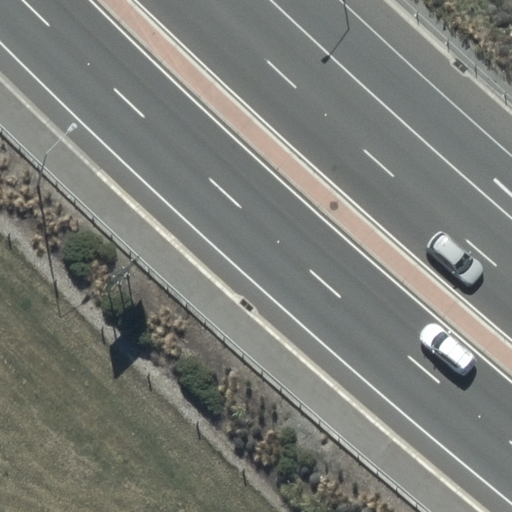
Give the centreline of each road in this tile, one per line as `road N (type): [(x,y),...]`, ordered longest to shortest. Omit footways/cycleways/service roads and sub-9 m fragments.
road 1 (secondary): [(511,441),(201,172),(27,0)]
road 2 (secondary): [(202,0),(511,278)]
